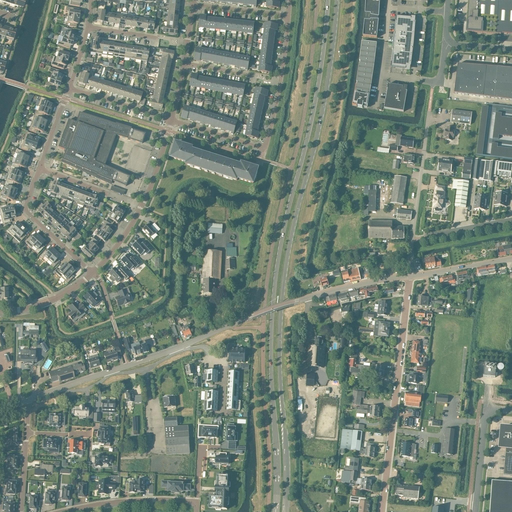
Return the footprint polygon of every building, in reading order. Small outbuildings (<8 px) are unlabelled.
[(365,0),(365,14),(365,21),(364,21),(363,37),(377,38),(378,20),(378,17),(379,17),(379,0),(365,0)] [(467,25),(466,32),(501,35),(501,34),(511,34),(511,2),(498,1),(498,0),(472,0),(472,1),(468,1),(467,22),(467,25)] [(67,17),(78,19),(79,13),(78,13),(79,9),(66,7),(65,11),(68,12),(67,17)] [(102,23),(103,13),(98,12),(97,14),(96,14),(95,19),(96,19),(96,18),(97,18),(96,22),(102,23)] [(77,24),(78,19),(67,17),(67,23),(69,23),(69,27),(76,28),(76,24),(77,24)] [(411,18),(396,17),(394,35),(393,35),(393,43),(392,49),(393,50),(390,68),(406,70),(406,68),(409,69),(410,66),(411,66),(412,54),(413,46),(413,44),(414,43),(413,43),(414,35),(415,22),(414,22),(415,20),(411,19),(411,18)] [(15,35),(12,35),(13,30),(8,28),(4,39),(13,41),(15,35)] [(73,40),(75,35),(74,35),(75,31),(63,28),(62,31),(64,32),(63,37),(73,40)] [(71,46),(73,40),(63,37),(61,42),(58,41),(57,45),(69,49),(71,46)] [(96,54),(98,41),(92,40),(91,44),(91,43),(90,43),(90,48),(91,48),(90,53),(96,54)] [(56,58),(67,61),(69,55),(68,55),(69,52),(62,50),(61,53),(58,52),(56,58)] [(162,57),(172,59),(173,53),(170,53),(170,52),(171,52),(165,51),(166,51),(166,52),(163,51),(162,57)] [(67,61),(56,58),(53,57),(51,66),(63,69),(64,66),(65,66),(67,61)] [(50,78),(61,81),(62,76),(61,75),(62,72),(50,68),(49,72),(52,73),(50,78)] [(84,86),(87,76),(82,74),(81,77),(80,77),(81,76),(80,76),(79,81),(79,80),(80,81),(79,84),(84,86)] [(90,87),(93,78),(87,76),(84,86),(85,86),(85,85),(90,86),(90,87)] [(59,87),(61,81),(50,78),(48,83),(46,82),(44,86),(57,90),(58,86),(59,87)] [(95,89),(98,80),(93,78),(90,87),(95,88),(95,89)] [(461,94),(462,80),(456,79),(454,94),(461,94)] [(101,90),(104,81),(98,80),(95,89),(96,89),(96,88),(101,90)] [(106,92),(109,83),(104,81),(101,90),(106,92)] [(112,94),(115,85),(109,83),(106,92),(107,92),(112,93),(112,94)] [(403,87),(388,84),(384,109),(403,112),(404,104),(405,104),(407,91),(406,91),(407,89),(403,88),(403,87)] [(117,95),(120,86),(115,85),(112,94),(112,93),(117,95)] [(123,97),(126,88),(120,86),(117,95),(118,95),(123,97)] [(128,99),(131,90),(126,88),(123,97),(128,98),(128,99)] [(134,101),(136,91),(131,90),(128,99),(128,98),(134,100),(133,100),(134,101)] [(136,91),(134,101),(134,100),(139,102),(142,93),(136,91)] [(37,106),(51,111),(53,107),(52,106),(52,105),(47,103),(48,100),(41,98),(37,106)] [(357,107),(362,108),(363,108),(367,108),(368,102),(353,99),(352,106),(357,107)] [(161,110),(162,104),(152,102),(151,108),(154,108),(154,109),(153,109),(159,110),(158,110),(158,109),(161,110)] [(50,116),(51,111),(37,106),(40,107),(38,112),(36,111),(34,114),(42,117),(43,114),(48,116),(49,115),(50,116)] [(187,118),(190,109),(185,107),(184,110),(184,111),(183,111),(183,110),(182,114),(183,114),(182,115),(182,118),(187,120),(187,118)] [(482,157),(488,108),(482,107),(476,156),(482,157)] [(197,121),(200,112),(195,110),(191,122),(193,122),(194,120),(197,121)] [(470,125),(472,113),(452,110),(450,122),(470,125)] [(202,125),(205,113),(200,112),(197,121),(201,122),(200,124),(202,125)] [(74,122),(68,120),(68,121),(68,123),(65,130),(64,133),(63,135),(62,138),(59,146),(59,148),(58,147),(58,148),(64,150),(66,150),(65,153),(62,160),(61,162),(63,163),(64,163),(66,164),(66,165),(68,165),(69,166),(73,167),(72,167),(75,169),(75,168),(76,169),(80,170),(79,170),(82,172),(82,171),(83,172),(87,173),(86,174),(89,175),(90,174),(91,174),(91,175),(96,177),(95,178),(99,180),(100,180),(105,182),(107,183),(106,183),(110,184),(111,182),(112,181),(125,186),(125,187),(127,182),(129,177),(104,166),(115,135),(142,144),(143,139),(145,134),(144,134),(130,130),(131,129),(130,129),(116,124),(115,125),(112,124),(109,123),(109,122),(108,122),(108,123),(79,114),(79,113),(77,121),(76,123),(74,123),(74,122)] [(208,124),(211,115),(205,113),(202,125),(203,125),(204,123),(208,124)] [(41,120),(42,117),(34,114),(31,122),(45,128),(47,123),(46,123),(46,122),(41,120)] [(511,119),(501,118),(502,114),(495,114),(492,140),(498,140),(499,136),(511,138),(511,119)] [(212,128),(216,117),(211,115),(208,124),(211,125),(210,127),(212,128)] [(218,127),(221,118),(216,117),(212,128),(214,129),(214,126),(218,127)] [(222,131),(226,120),(221,118),(218,127),(221,128),(221,131),(222,131)] [(228,131),(231,121),(226,120),(222,131),(224,132),(225,130),(228,131)] [(231,121),(228,131),(232,132),(231,134),(233,135),(236,123),(231,121)] [(44,132),(45,128),(31,122),(28,131),(36,133),(37,130),(42,132),(43,132),(44,132)] [(454,131),(454,128),(447,127),(447,130),(445,130),(444,137),(446,137),(445,140),(451,141),(452,138),(455,138),(456,131),(454,131)] [(258,133),(256,133),(247,131),(246,136),(249,137),(250,137),(249,138),(253,139),(253,138),(254,138),(257,138),(258,133)] [(23,140),(37,146),(39,141),(38,141),(38,140),(32,138),(34,135),(26,132),(23,140)] [(399,146),(400,147),(400,146),(413,148),(414,139),(414,140),(401,138),(399,146)] [(36,150),(37,146),(23,140),(20,149),(27,152),(29,149),(34,151),(34,150),(36,150)] [(192,148),(175,143),(174,147),(173,147),(171,153),(172,154),(171,158),(187,163),(186,165),(190,166),(190,167),(193,168),(194,167),(197,168),(197,169),(200,170),(201,169),(205,171),(204,172),(208,173),(208,172),(212,173),(211,174),(215,175),(215,174),(219,175),(219,176),(222,177),(222,176),(226,177),(226,178),(232,180),(233,179),(237,181),(237,179),(240,180),(253,184),(255,179),(255,180),(258,173),(257,173),(258,169),(241,164),(240,167),(227,163),(227,162),(205,155),(204,156),(191,152),(192,148)] [(490,157),(511,160),(511,150),(497,148),(498,145),(492,144),(490,157)] [(16,159),(28,163),(29,159),(28,158),(29,158),(23,156),(24,153),(17,150),(15,153),(18,154),(16,159)] [(414,164),(415,157),(404,155),(403,162),(409,163),(410,165),(412,165),(413,164),(414,164)] [(464,164),(463,168),(471,169),(472,159),(464,158),(464,164)] [(26,168),(28,163),(16,159),(14,164),(12,163),(11,166),(18,169),(19,166),(25,168),(26,168)] [(483,181),(485,161),(475,160),(473,180),(478,180),(483,181)] [(493,182),(495,162),(485,161),(483,181),(488,181),(488,182),(493,182)] [(503,178),(505,163),(495,162),(493,182),(493,177),(498,178),(503,178)] [(511,164),(505,163),(503,178),(508,179),(511,179),(511,164)] [(17,172),(18,169),(11,166),(8,175),(22,180),(23,175),(22,175),(23,174),(17,172)] [(462,178),(470,179),(471,169),(463,168),(463,173),(462,178)] [(20,184),(22,180),(8,175),(5,183),(12,185),(13,183),(19,185),(19,184),(20,184)] [(466,208),(469,182),(453,180),(452,189),(457,190),(455,206),(466,208)] [(59,186),(60,184),(54,182),(54,183),(50,182),(48,188),(51,189),(50,193),(55,195),(59,185),(59,186)] [(11,188),(12,185),(5,183),(4,186),(6,187),(4,192),(16,196),(17,191),(16,191),(17,190),(11,188)] [(62,187),(59,186),(59,185),(55,195),(56,195),(56,194),(61,196),(64,188),(65,188),(65,186),(63,186),(62,187)] [(444,196),(444,193),(444,192),(444,187),(436,186),(435,191),(437,191),(436,196),(435,196),(434,200),(433,200),(433,203),(434,204),(433,208),(435,208),(435,210),(436,211),(438,211),(439,211),(439,209),(441,209),(441,208),(442,207),(443,205),(442,204),(443,197),(444,196)] [(123,195),(124,191),(112,187),(110,190),(118,193),(123,195)] [(66,200),(70,190),(71,188),(68,188),(68,189),(65,188),(64,188),(61,196),(60,198),(66,200)] [(74,191),(70,190),(66,200),(72,203),(76,192),(76,191),(74,190),(74,191)] [(14,201),(16,196),(4,192),(2,197),(0,195),(0,199),(6,202),(7,199),(13,201),(13,200),(14,201)] [(79,193),(76,192),(72,203),(73,200),(78,202),(77,205),(81,194),(82,193),(80,192),(79,193)] [(85,195),(81,194),(77,205),(83,207),(87,196),(87,195),(85,194),(85,195)] [(90,197),(87,196),(83,207),(84,204),(89,206),(89,207),(93,196),(93,197),(91,196),(90,197)] [(89,207),(88,210),(93,212),(94,209),(95,208),(98,209),(100,203),(97,202),(98,198),(93,196),(89,207)] [(43,215),(50,208),(46,204),(43,206),(41,204),(37,209),(39,211),(38,212),(42,216),(44,215),(43,215)] [(0,214),(0,216),(15,212),(14,207),(13,208),(12,207),(7,208),(6,205),(0,206),(0,214)] [(115,208),(112,213),(120,218),(121,219),(124,214),(122,213),(124,210),(117,205),(115,208)] [(48,219),(54,212),(50,208),(43,215),(44,215),(46,217),(45,218),(47,220),(48,219)] [(15,212),(0,216),(2,224),(10,222),(9,219),(15,218),(15,217),(16,217),(15,212)] [(52,223),(58,216),(54,212),(48,219),(51,222),(50,223),(51,224),(52,223)] [(118,221),(120,218),(112,213),(112,214),(111,217),(109,219),(108,218),(106,222),(111,225),(114,222),(117,224),(118,221)] [(57,227),(64,219),(64,218),(63,220),(58,216),(52,223),(55,226),(54,227),(56,228),(57,227)] [(61,231),(69,223),(64,219),(57,227),(59,230),(59,231),(60,232),(61,231)] [(404,239),(404,227),(392,227),(392,222),(369,221),(368,238),(404,239)] [(108,229),(111,225),(106,222),(103,226),(104,227),(100,231),(108,237),(108,236),(109,237),(110,234),(111,232),(108,229)] [(13,237),(23,226),(19,223),(18,223),(14,227),(12,225),(6,231),(13,237)] [(64,237),(72,228),(71,228),(67,225),(69,223),(61,231),(64,234),(63,235),(64,236),(64,237)] [(150,227),(148,224),(142,229),(150,238),(155,233),(156,234),(160,230),(154,224),(150,227)] [(222,234),(222,227),(222,225),(208,224),(207,233),(222,234)] [(23,226),(13,237),(19,243),(25,237),(22,235),(26,231),(26,230),(27,229),(23,226)] [(73,239),(78,234),(76,232),(72,228),(64,237),(68,240),(71,237),(73,239)] [(107,237),(108,237),(100,231),(97,236),(96,235),(93,239),(98,243),(101,239),(104,242),(106,239),(106,240),(108,237),(107,237)] [(31,248),(41,237),(38,234),(37,235),(36,234),(32,239),(30,236),(24,242),(31,248)] [(41,237),(31,248),(33,247),(36,250),(35,252),(38,254),(43,248),(40,246),(45,242),(44,241),(45,240),(41,237)] [(95,247),(98,243),(93,239),(90,242),(91,243),(89,245),(87,248),(85,246),(94,254),(93,254),(96,251),(98,249),(95,247)] [(144,252),(147,255),(152,250),(144,242),(141,244),(138,240),(131,246),(140,256),(144,252)] [(511,245),(508,246),(503,247),(500,248),(500,251),(497,252),(498,257),(506,256),(506,255),(510,254),(510,255),(511,254),(511,245)] [(90,258),(94,254),(85,246),(81,250),(84,253),(83,253),(85,255),(86,254),(90,258)] [(48,261),(56,251),(53,248),(52,249),(51,248),(47,253),(45,251),(40,256),(43,259),(44,257),(48,261)] [(227,257),(237,257),(236,248),(226,248),(227,257)] [(56,251),(48,261),(52,264),(50,266),(53,268),(58,263),(56,260),(60,256),(59,256),(60,255),(56,251)] [(220,280),(220,277),(222,252),(204,251),(202,275),(202,279),(203,279),(203,294),(215,294),(215,280),(220,280)] [(133,267),(135,269),(140,264),(132,256),(130,258),(127,255),(120,260),(129,270),(133,267)] [(438,261),(437,257),(425,259),(426,268),(441,266),(440,261),(438,261)] [(227,270),(232,270),(232,269),(235,269),(234,259),(227,259),(227,270)] [(54,271),(53,273),(54,274),(55,273),(61,278),(71,267),(67,263),(66,264),(62,268),(59,266),(54,272),(54,271)] [(487,267),(488,275),(491,274),(495,274),(495,271),(495,270),(494,265),(487,267)] [(71,267),(61,278),(67,284),(72,278),(70,276),(74,271),(74,270),(71,267)] [(488,275),(487,267),(477,268),(478,271),(476,271),(477,273),(478,273),(478,274),(480,273),(481,276),(488,275)] [(115,268),(108,274),(117,283),(123,278),(125,281),(129,277),(121,269),(118,272),(115,268)] [(349,282),(360,280),(358,269),(347,271),(347,272),(342,273),(344,283),(349,281),(349,282)] [(461,273),(463,281),(469,280),(469,276),(467,277),(466,272),(461,273)] [(447,277),(448,284),(455,283),(454,276),(452,276),(447,277)] [(441,286),(448,284),(447,277),(442,278),(439,279),(441,286)] [(321,287),(328,285),(326,278),(319,281),(321,287)] [(363,289),(364,296),(365,298),(370,297),(369,293),(378,291),(377,286),(363,289)] [(1,288),(1,299),(4,299),(7,299),(7,298),(11,298),(10,291),(7,291),(7,288),(3,288),(1,288)] [(358,297),(364,296),(363,289),(357,290),(349,292),(350,298),(354,297),(355,299),(358,298),(358,297)] [(124,290),(118,292),(120,296),(115,298),(118,306),(130,302),(128,298),(129,298),(128,297),(126,294),(124,290)] [(92,294),(89,292),(84,297),(85,296),(88,300),(87,300),(93,307),(98,302),(99,303),(102,302),(99,292),(94,294),(93,293),(92,294)] [(341,302),(349,300),(347,293),(336,295),(338,301),(341,300),(341,302)] [(418,301),(431,303),(431,304),(435,304),(442,305),(442,301),(435,300),(435,302),(431,302),(432,298),(419,296),(418,301)] [(378,310),(377,315),(387,316),(387,310),(388,303),(382,302),(379,301),(378,307),(378,310)] [(80,304),(78,306),(74,303),(68,308),(72,312),(68,316),(74,322),(78,319),(79,320),(85,314),(84,313),(86,311),(80,304)] [(371,329),(389,331),(389,328),(390,327),(390,326),(390,325),(390,324),(381,323),(381,322),(376,322),(375,326),(371,325),(371,329)] [(181,329),(179,325),(176,326),(179,332),(182,330),(182,331),(186,339),(192,337),(191,335),(189,331),(188,329),(184,331),(183,329),(181,329)] [(389,334),(389,331),(371,329),(360,328),(360,331),(374,332),(374,337),(379,337),(379,336),(388,337),(388,336),(389,336),(389,334)] [(126,351),(131,349),(128,338),(123,340),(126,351)] [(308,366),(323,367),(325,352),(325,348),(322,348),(323,339),(316,338),(316,344),(315,344),(315,347),(310,347),(308,366)] [(145,344),(140,346),(142,354),(148,352),(148,351),(148,349),(153,347),(152,346),(155,346),(155,345),(154,340),(152,339),(150,340),(150,339),(144,341),(145,344)] [(412,352),(420,353),(421,342),(413,341),(413,348),(412,349),(412,350),(412,351),(412,352)] [(135,356),(142,354),(140,346),(133,348),(135,356)] [(120,355),(118,347),(114,349),(115,352),(111,353),(111,351),(103,354),(106,363),(118,359),(117,356),(120,355)] [(28,365),(28,351),(21,350),(20,351),(20,362),(23,362),(23,364),(28,365)] [(28,351),(28,365),(33,365),(33,363),(36,363),(36,351),(28,351)] [(419,364),(420,353),(412,352),(412,353),(411,354),(411,355),(412,356),(411,359),(411,363),(419,364)] [(351,368),(361,369),(363,369),(363,366),(356,365),(356,360),(357,354),(351,354),(350,360),(348,359),(347,367),(351,368)] [(88,360),(88,361),(90,369),(99,366),(97,358),(98,358),(97,355),(88,358),(88,360)] [(49,374),(50,379),(51,383),(58,381),(59,382),(74,378),(73,374),(85,371),(83,365),(81,365),(78,366),(77,364),(70,366),(71,367),(49,374)] [(495,378),(496,365),(484,364),(483,377),(495,378)] [(193,365),(186,366),(188,376),(188,378),(189,378),(192,378),(192,377),(192,375),(194,375),(196,374),(195,371),(194,371),(193,365)] [(218,371),(213,371),(205,370),(204,374),(207,374),(206,382),(213,382),(217,383),(218,375),(218,371)] [(239,382),(239,372),(229,372),(228,372),(228,378),(228,381),(233,382),(239,382)] [(417,376),(419,377),(419,373),(414,373),(414,376),(409,375),(408,383),(416,384),(417,376)] [(238,392),(239,382),(233,382),(228,381),(228,385),(227,391),(238,392)] [(424,387),(422,387),(418,386),(417,394),(406,393),(405,402),(406,402),(405,406),(419,407),(420,403),(421,395),(423,395),(424,387)] [(129,392),(128,391),(126,391),(126,392),(125,392),(126,403),(135,402),(135,404),(139,403),(139,405),(141,405),(141,397),(132,398),(132,392),(129,392)] [(218,399),(218,392),(205,391),(204,401),(207,401),(213,401),(218,402),(218,399)] [(238,401),(238,392),(227,391),(227,397),(227,400),(232,401),(238,401)] [(360,406),(361,398),(361,392),(353,391),(352,405),(360,406)] [(164,408),(176,407),(175,396),(163,398),(164,408)] [(240,401),(238,401),(232,401),(227,400),(227,404),(226,410),(240,411),(240,401)] [(110,413),(114,413),(114,401),(102,401),(102,404),(101,404),(101,405),(102,405),(102,408),(110,408),(110,413)] [(218,405),(218,402),(213,401),(207,401),(206,411),(217,411),(218,405)] [(83,408),(83,407),(82,406),(81,406),(80,407),(79,408),(79,409),(75,408),(74,416),(78,416),(78,418),(85,419),(85,416),(88,417),(88,409),(83,409),(83,408)] [(405,419),(404,427),(413,428),(414,419),(420,419),(420,416),(421,412),(418,411),(413,411),(412,418),(412,419),(405,419)] [(64,426),(64,417),(60,417),(60,416),(56,415),(53,415),(49,415),(49,419),(47,419),(47,423),(49,423),(49,427),(56,427),(56,429),(58,429),(58,427),(59,427),(59,426),(64,426)] [(177,418),(164,419),(166,455),(190,454),(188,426),(178,427),(177,424),(181,424),(180,418),(177,418)] [(236,433),(234,433),(235,428),(233,428),(234,427),(234,424),(228,424),(228,428),(227,433),(226,436),(227,436),(227,441),(229,441),(229,445),(235,445),(236,441),(237,441),(237,433),(236,433)] [(198,425),(198,434),(202,434),(202,437),(204,437),(208,437),(208,438),(216,438),(217,432),(216,432),(217,430),(216,430),(217,426),(213,426),(198,425)] [(110,438),(108,438),(108,430),(107,430),(107,427),(101,426),(101,430),(98,430),(98,432),(97,432),(97,437),(110,438)] [(511,429),(501,428),(501,436),(502,436),(501,440),(500,440),(500,448),(506,448),(506,449),(506,453),(505,453),(503,475),(511,476),(511,429)] [(366,452),(374,453),(374,452),(375,452),(375,449),(375,448),(374,448),(374,445),(366,444),(366,450),(363,449),(360,448),(362,432),(342,429),(340,449),(359,451),(359,452),(363,452),(366,452)] [(445,434),(443,454),(453,455),(455,435),(456,430),(445,429),(445,434)] [(15,434),(13,434),(10,434),(10,435),(7,435),(7,445),(5,445),(5,450),(14,450),(14,446),(16,446),(17,434),(15,434)] [(97,438),(98,438),(98,443),(100,444),(100,445),(103,445),(103,446),(109,447),(110,438),(97,437),(97,438)] [(42,443),(42,446),(43,446),(43,448),(49,449),(49,451),(54,451),(54,453),(58,453),(58,446),(55,446),(55,444),(55,441),(51,441),(51,440),(48,440),(43,440),(43,443),(42,443)] [(68,441),(68,444),(67,444),(67,448),(68,448),(67,453),(76,454),(76,455),(82,455),(82,450),(84,451),(84,444),(79,443),(79,444),(77,444),(77,442),(68,441)] [(402,443),(401,456),(409,457),(413,458),(414,444),(410,444),(402,443)] [(215,459),(216,459),(216,464),(219,464),(228,464),(228,459),(228,457),(226,457),(226,454),(226,453),(219,453),(220,453),(219,457),(215,456),(215,457),(216,457),(216,458),(215,458),(215,459)] [(7,454),(7,458),(7,468),(7,473),(13,473),(13,470),(15,470),(16,470),(16,458),(14,458),(14,455),(7,454)] [(108,458),(108,457),(100,457),(100,456),(97,456),(97,457),(95,457),(95,458),(92,458),(92,463),(94,463),(94,464),(95,464),(95,467),(101,467),(101,465),(107,465),(107,464),(111,464),(111,459),(108,458)] [(345,466),(345,470),(349,470),(357,471),(359,459),(350,458),(350,460),(347,459),(346,466),(345,466)] [(52,473),(53,466),(40,465),(39,470),(34,470),(34,476),(39,476),(39,479),(44,480),(44,473),(52,473)] [(350,483),(357,484),(356,484),(357,473),(342,471),(341,482),(339,482),(350,483)] [(226,476),(226,474),(220,474),(220,475),(217,475),(216,487),(215,487),(215,488),(215,492),(215,493),(216,493),(216,497),(209,497),(209,499),(208,499),(207,505),(209,505),(209,508),(221,509),(221,510),(227,510),(228,493),(229,493),(229,487),(228,487),(228,476),(226,476)] [(6,486),(6,494),(15,495),(15,482),(14,482),(14,478),(3,477),(2,485),(6,486)] [(114,490),(115,483),(108,483),(108,482),(99,481),(98,494),(107,495),(107,489),(109,489),(109,490),(114,490)] [(135,494),(135,481),(135,482),(129,482),(129,484),(125,484),(125,490),(128,491),(128,493),(135,494)] [(511,511),(511,482),(492,481),(489,511),(511,511)] [(175,483),(165,482),(165,487),(168,487),(168,491),(172,491),(172,493),(178,493),(178,491),(183,492),(183,490),(186,491),(186,485),(183,485),(183,484),(182,484),(175,484),(175,483)] [(84,485),(79,485),(78,492),(78,495),(78,497),(82,497),(82,498),(84,498),(85,494),(88,494),(89,485),(85,485),(84,485)] [(404,486),(397,486),(396,495),(403,496),(403,498),(418,499),(419,488),(404,486)] [(67,488),(62,488),(62,496),(62,498),(62,500),(66,501),(68,501),(68,497),(72,498),(72,489),(69,488),(67,488)] [(55,502),(56,491),(52,491),(47,491),(47,494),(45,494),(45,500),(45,502),(45,505),(49,505),(51,505),(51,501),(55,502)] [(39,506),(40,495),(36,495),(36,497),(35,497),(30,496),(29,504),(29,507),(29,509),(33,509),(35,510),(36,506),(39,506)] [(13,511),(14,503),(12,503),(12,499),(8,499),(3,499),(2,503),(5,503),(3,511),(13,511)] [(367,511),(369,502),(360,501),(358,511),(367,511)]
